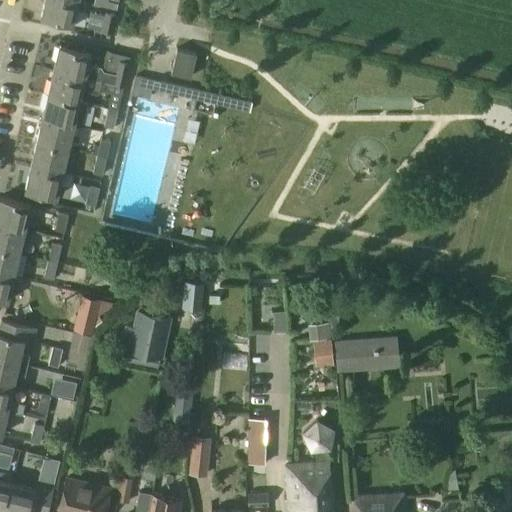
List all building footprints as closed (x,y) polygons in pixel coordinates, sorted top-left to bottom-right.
[(85,1),(79,0),(43,0),(40,16),(72,24),(76,8),(83,10),(85,1)] [(100,29),(100,30),(111,33),(115,14),(104,12),(104,14),(100,29)] [(58,45),(58,46),(52,70),(100,81),(113,84),(115,74),(104,71),(102,67),(95,66),(91,68),(88,67),(91,53),(58,45)] [(190,77),(196,53),(177,48),(171,72),(190,77)] [(123,87),(124,81),(128,62),(118,60),(115,74),(113,84),(123,87)] [(52,70),(46,94),(79,102),(83,89),(98,92),(100,81),(52,70)] [(135,75),(130,95),(135,96),(137,86),(156,90),(158,80),(135,75)] [(252,103),(163,82),(161,91),(191,98),(188,110),(193,111),(196,99),(250,112),(252,103)] [(111,93),(107,109),(117,111),(123,87),(113,84),(111,93)] [(77,114),(79,102),(46,94),(41,118),(74,126),(74,125),(81,127),(83,116),(77,114)] [(113,127),(117,111),(107,109),(103,125),(113,127)] [(68,149),(74,126),(41,118),(35,142),(68,149)] [(96,156),(106,158),(110,140),(100,137),(96,156)] [(63,173),(68,149),(35,142),(30,165),(63,173)] [(102,175),(106,158),(96,156),(92,172),(102,175)] [(57,196),(63,173),(30,165),(24,189),(57,196)] [(89,185),(85,202),(95,205),(99,187),(89,185)] [(0,222),(24,229),(30,204),(0,197),(0,222)] [(58,212),(54,229),(64,232),(68,214),(58,212)] [(24,229),(0,222),(0,248),(18,253),(24,229)] [(51,241),(47,260),(57,262),(61,244),(51,241)] [(13,276),(18,253),(0,248),(0,273),(19,278),(19,277),(13,276)] [(57,262),(47,260),(43,277),(53,279),(57,262)] [(17,287),(19,278),(0,273),(0,299),(7,301),(11,285),(17,287)] [(201,308),(204,281),(184,279),(181,306),(201,308)] [(209,294),(209,302),(219,302),(219,294),(209,294)] [(130,346),(160,353),(169,315),(139,308),(130,346)] [(273,330),(286,330),(286,309),(273,309),(273,330)] [(77,315),(74,329),(82,331),(91,333),(92,326),(93,319),(77,315)] [(0,358),(26,365),(28,355),(20,353),(23,339),(32,342),(36,328),(1,319),(0,321),(0,358)] [(308,338),(330,336),(328,321),(307,323),(308,338)] [(86,364),(90,339),(70,336),(66,361),(86,364)] [(330,337),(320,338),(323,364),(333,363),(330,337)] [(393,337),(337,341),(339,369),(395,365),(393,337)] [(48,364),(57,366),(62,348),(52,346),(48,364)] [(224,353),(223,371),(247,371),(248,354),(224,353)] [(0,384),(12,387),(15,373),(23,375),(26,365),(0,358),(0,384)] [(59,393),(72,397),(76,381),(63,378),(59,393)] [(177,378),(172,420),(189,422),(194,380),(177,378)] [(9,400),(12,387),(0,384),(0,408),(7,410),(21,413),(23,404),(9,400)] [(40,393),(36,411),(46,413),(50,395),(40,393)] [(249,418),(249,429),(265,429),(265,418),(249,418)] [(284,462),(286,486),(330,482),(329,467),(327,444),(331,427),(315,418),(302,430),(310,446),(314,446),(315,459),(284,462)] [(34,423),(29,441),(39,443),(43,425),(34,423)] [(265,440),(265,429),(249,429),(248,440),(265,440)] [(188,471),(207,473),(210,436),(192,434),(188,471)] [(265,451),(265,440),(248,440),(248,451),(265,451)] [(0,443),(0,453),(11,456),(13,447),(0,443)] [(265,463),(265,451),(248,451),(248,462),(265,463)] [(124,459),(120,475),(115,499),(128,501),(133,477),(129,476),(132,461),(124,459)] [(102,511),(109,485),(67,475),(57,511),(102,511)] [(0,511),(4,511),(12,483),(0,480),(0,511)] [(12,483),(4,511),(47,511),(54,485),(36,480),(34,489),(12,483)] [(288,511),(314,511),(332,510),(330,482),(286,486),(288,511)] [(148,511),(152,493),(138,491),(134,511),(148,511)] [(248,506),(268,505),(267,491),(247,492),(248,506)] [(403,511),(402,491),(349,495),(350,511),(403,511)] [(165,496),(152,493),(148,511),(178,511),(181,499),(165,496)]
